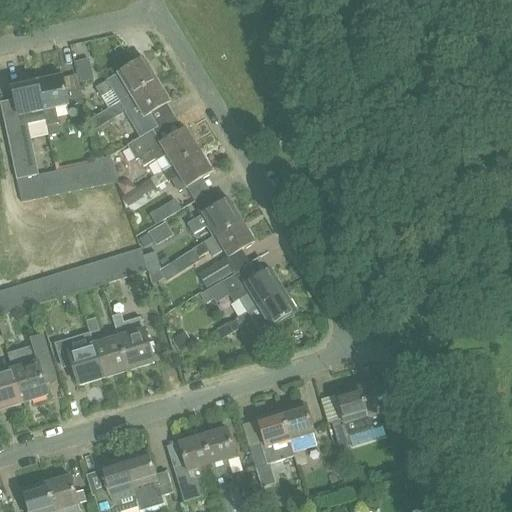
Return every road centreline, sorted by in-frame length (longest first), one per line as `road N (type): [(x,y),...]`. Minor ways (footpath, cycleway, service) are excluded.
road 1 (residential): [(157,17),(328,296),(345,331),(343,348),(331,360),(0,461)]
road 2 (residential): [(0,48),(157,17)]
